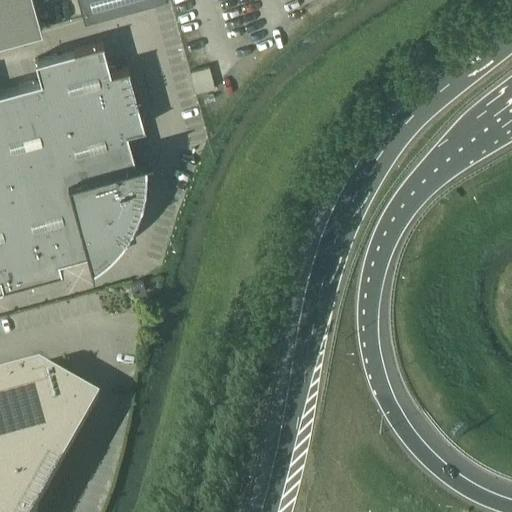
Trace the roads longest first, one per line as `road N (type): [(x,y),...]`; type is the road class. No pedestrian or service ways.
road 1 (motorway): [(511,38),(418,111),(380,154),(347,211),(268,511)]
road 2 (motorway): [(511,507),(453,480),(423,454),(384,399),(367,331),(377,257),(404,204),(446,161),(511,114)]
